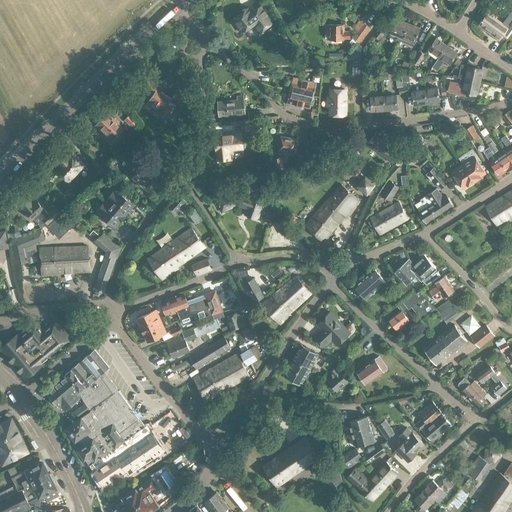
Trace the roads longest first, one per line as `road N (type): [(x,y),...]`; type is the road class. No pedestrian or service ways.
road 1 (residential): [(511,101),(400,123),(316,127),(280,114),(206,42)]
road 2 (tertiary): [(0,184),(173,7)]
road 3 (residential): [(477,417),(327,287)]
road 4 (residential): [(218,444),(327,287)]
road 5 (residential): [(218,444),(196,429),(110,319)]
road 6 (residential): [(109,305),(125,248),(181,179)]
road 7 (residential): [(181,179),(204,105),(198,55),(206,42)]
road 8 (unclassified): [(109,305),(235,259)]
road 9 (secondary): [(81,511),(73,484),(19,395)]
road 10 (residential): [(388,511),(477,417)]
road 11 (residential): [(425,234),(511,327)]
